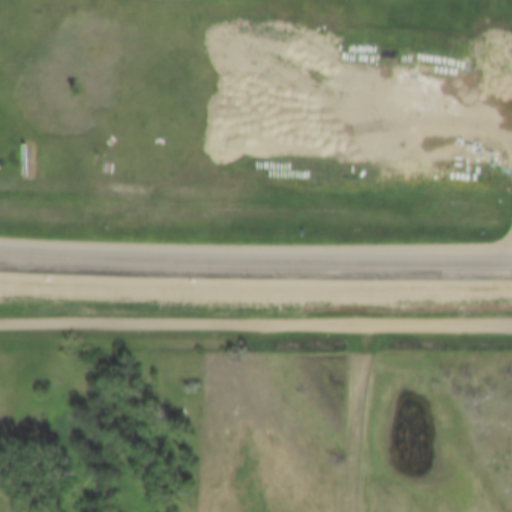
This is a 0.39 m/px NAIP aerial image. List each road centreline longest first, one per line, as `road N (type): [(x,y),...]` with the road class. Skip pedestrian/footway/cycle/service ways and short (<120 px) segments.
road 1 (trunk): [(0,253),(511,259)]
road 2 (residential): [(511,323),(0,318)]
